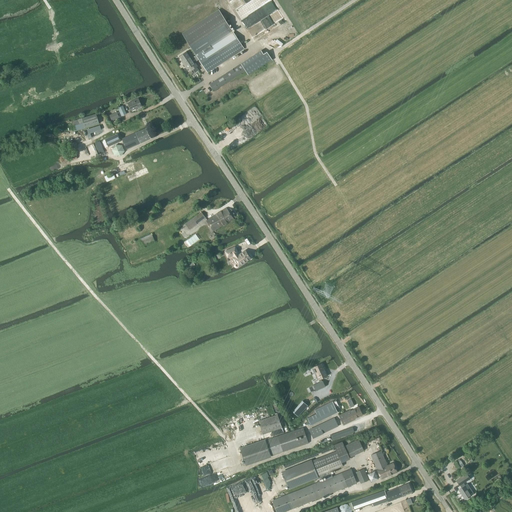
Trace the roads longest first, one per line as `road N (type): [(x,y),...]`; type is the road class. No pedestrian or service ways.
road 1 (tertiary): [(449,511),(115,0)]
road 2 (track): [(236,61),(256,47),(275,52),(307,106),(315,154),(336,185)]
